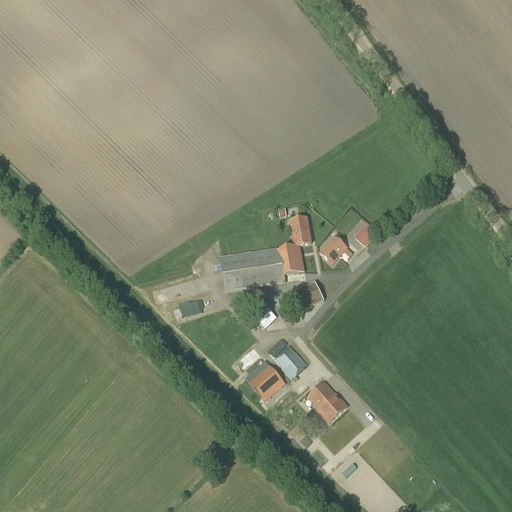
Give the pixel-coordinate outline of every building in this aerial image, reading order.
[(304,274),(300,248),(311,246),(307,220),(289,222),(293,249),(277,251),(277,250),(220,259),(226,294),(285,284),(284,277),(304,274)] [(364,248),(377,235),(368,226),(355,239),(364,248)] [(332,266),(347,249),(333,238),(319,255),(332,266)] [(292,318),(324,302),(315,283),(283,299),(292,318)] [(276,320),(252,295),(244,302),(245,303),(240,308),(248,317),(254,311),(257,315),(253,318),(265,331),(276,320)] [(291,382),(307,368),(289,348),(274,362),(291,382)] [(265,403),(285,385),(266,363),(246,380),(265,403)] [(318,411),(335,396),(324,384),(307,399),(318,411)] [(318,411),(316,412),(329,426),(348,409),(336,396),(335,396),(318,411)] [(307,437),(297,427),(293,432),(297,436),(296,438),(308,450),(312,446),(305,439),(307,437)]
